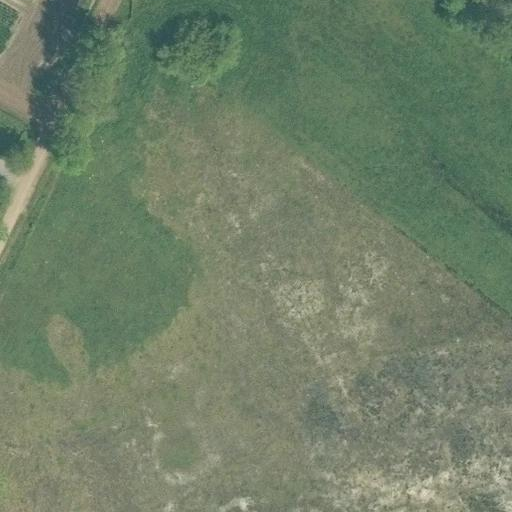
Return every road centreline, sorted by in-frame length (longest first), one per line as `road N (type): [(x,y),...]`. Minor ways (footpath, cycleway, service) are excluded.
road 1 (track): [(51,124),(108,0)]
road 2 (unclassified): [(0,237),(51,124)]
